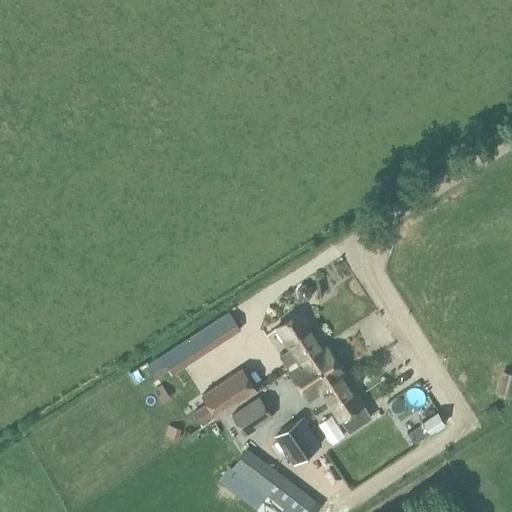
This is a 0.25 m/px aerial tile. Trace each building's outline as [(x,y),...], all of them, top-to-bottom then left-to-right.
[(289,370),(325,346),(303,311),(277,328),(290,350),(280,356),(289,370)] [(174,374),(238,331),(228,314),(161,355),(174,374)] [(308,401),(320,393),(348,436),(372,421),(345,378),(345,377),(326,346),(325,346),(289,370),(308,401)] [(361,376),(352,381),(364,403),(386,390),(369,358),(356,365),(361,376)] [(201,393),(215,415),(256,390),(242,368),(201,393)] [(231,414),(244,434),(271,417),(258,396),(231,414)] [(430,434),(445,424),(437,412),(423,422),(430,434)] [(320,444),(302,418),(275,436),(294,463),(320,444)] [(230,469),(238,474),(226,491),(243,504),(255,488),(287,511),(316,511),(319,509),(244,451),(230,469)]
